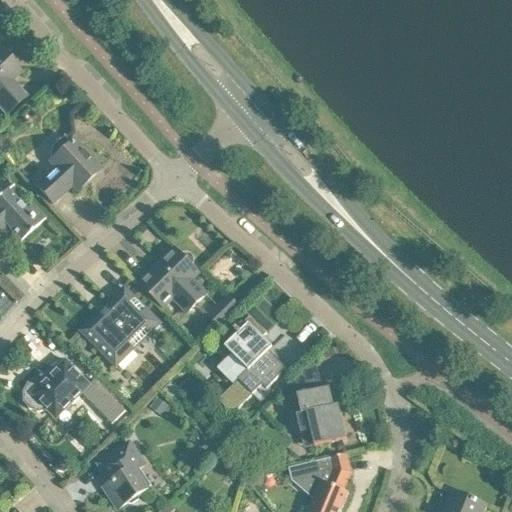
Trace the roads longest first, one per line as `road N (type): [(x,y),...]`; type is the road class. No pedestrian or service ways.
road 1 (residential): [(392,511),(408,441),(391,386),(361,344),(175,179)]
road 2 (residential): [(175,179),(9,0)]
road 3 (residential): [(0,345),(175,179)]
road 4 (tertiary): [(511,362),(344,216)]
road 5 (tertiary): [(151,0),(185,55),(243,120)]
road 6 (tertiary): [(261,105),(157,0)]
road 7 (tertiary): [(344,216),(316,164),(261,105)]
road 8 (tertiary): [(243,120),(344,216)]
